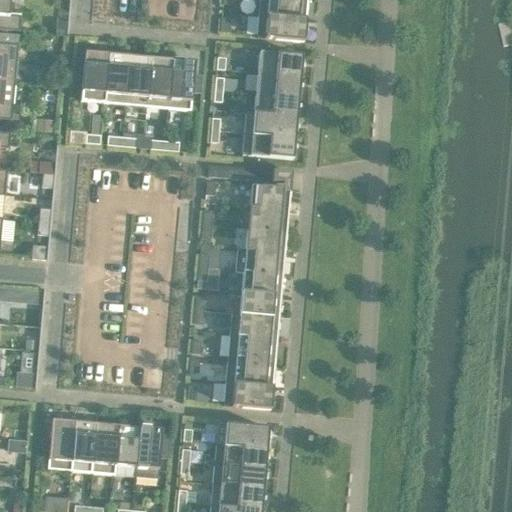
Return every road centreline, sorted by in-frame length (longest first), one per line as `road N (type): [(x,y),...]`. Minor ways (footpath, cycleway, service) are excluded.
road 1 (residential): [(93,279),(87,353),(154,358),(167,206),(99,199)]
road 2 (residential): [(42,397),(54,277)]
